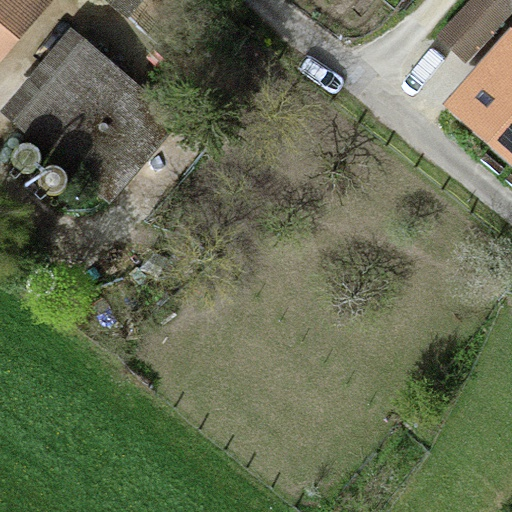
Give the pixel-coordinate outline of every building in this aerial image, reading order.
[(0,0),(0,47),(39,0),(0,0)] [(109,0),(127,14),(138,0),(109,0)] [(197,0),(174,0),(148,32),(162,44),(197,0)] [(473,0),(443,32),(467,55),(511,7),(511,2),(509,0),(473,0)] [(455,106),(511,155),(511,43),(511,42),(455,106)] [(15,121),(108,200),(174,122),(82,43),(15,121)]
